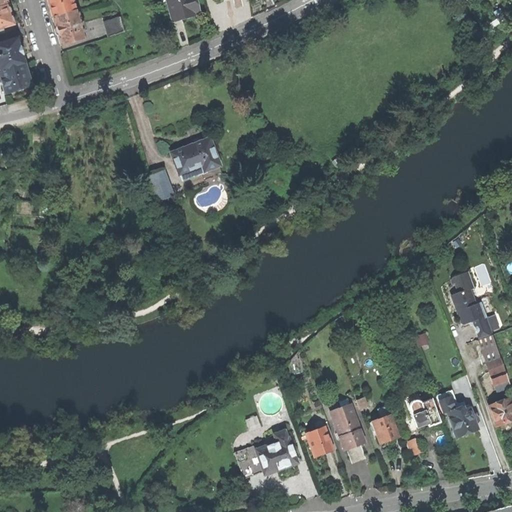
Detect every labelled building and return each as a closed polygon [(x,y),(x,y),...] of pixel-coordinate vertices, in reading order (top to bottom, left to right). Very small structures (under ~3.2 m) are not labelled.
[(47,0),(49,7),(52,17),(75,10),(71,0),(47,0)] [(192,8),(197,6),(195,0),(166,0),(173,21),(183,18),(194,15),(192,8)] [(4,26),(12,24),(10,15),(7,4),(6,4),(0,5),(0,29),(2,28),(4,26)] [(60,46),(84,39),(76,10),(75,10),(52,17),(56,33),(60,46)] [(109,37),(124,31),(120,17),(105,22),(109,37)] [(0,71),(24,64),(22,55),(23,53),(22,50),(21,47),(19,46),(16,37),(6,41),(5,40),(0,41),(0,71)] [(0,71),(0,78),(4,94),(31,85),(28,76),(24,64),(0,71)] [(169,151),(177,171),(200,163),(203,169),(218,163),(208,136),(187,144),(169,151)] [(204,172),(203,169),(200,163),(177,171),(181,181),(204,172)] [(160,201),(176,195),(166,168),(150,174),(160,201)] [(468,270),(464,271),(470,287),(474,285),(468,270)] [(479,308),(483,307),(480,300),(475,302),(470,287),(464,271),(455,275),(453,278),(458,292),(450,294),(460,321),(461,321),(464,322),(472,320),(482,316),(479,308)] [(486,314),(483,307),(479,308),(482,316),(472,320),(475,328),(478,336),(492,331),(490,326),(486,314)] [(494,311),(486,314),(490,326),(498,322),(494,311)] [(477,336),(486,360),(500,354),(492,331),(478,336),(477,336)] [(507,353),(501,355),(505,366),(505,368),(511,366),(507,353)] [(491,372),(505,366),(501,355),(500,354),(486,360),(490,372),(491,372)] [(505,368),(505,366),(491,372),(494,380),(508,375),(505,368)] [(509,377),(508,375),(494,380),(497,387),(511,382),(509,377)] [(447,408),(459,404),(453,389),(437,395),(442,410),(447,408)] [(408,401),(419,397),(417,391),(401,396),(409,418),(414,417),(408,401)] [(360,410),(364,409),(364,406),(369,405),(365,395),(356,398),(360,410)] [(509,395),(489,402),(497,422),(507,418),(511,415),(511,399),(511,400),(509,395)] [(340,436),(344,447),(353,443),(363,440),(348,396),(339,399),(341,405),(331,409),(338,429),(335,430),(337,436),(340,436)] [(421,401),(419,397),(408,401),(414,417),(416,424),(422,422),(427,421),(428,424),(438,420),(430,397),(421,401)] [(462,403),(459,404),(447,408),(456,434),(466,430),(477,426),(470,404),(463,406),(462,403)] [(391,411),(370,419),(371,420),(369,420),(373,430),(375,430),(379,443),(390,439),(400,435),(392,414),(391,411)] [(305,431),(314,454),(324,450),(332,447),(324,424),(305,431)] [(272,432),(273,435),(275,440),(255,448),(263,469),(264,473),(275,469),(297,460),(288,435),(287,435),(284,428),(272,432)] [(275,440),(273,435),(247,445),(257,472),(263,469),(255,448),(275,440)] [(415,436),(406,439),(410,451),(419,448),(415,436)] [(511,511),(511,503),(478,511),(511,511)]
